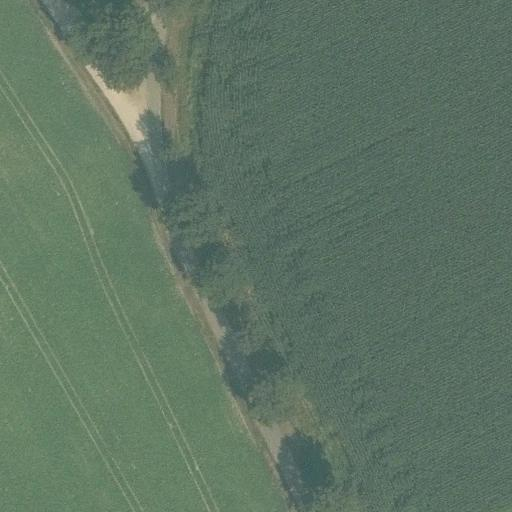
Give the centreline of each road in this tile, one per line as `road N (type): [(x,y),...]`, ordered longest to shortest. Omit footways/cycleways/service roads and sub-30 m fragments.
road 1 (unclassified): [(308,511),(162,193),(147,131),(141,46),(153,0)]
road 2 (track): [(147,131),(88,63),(73,19)]
